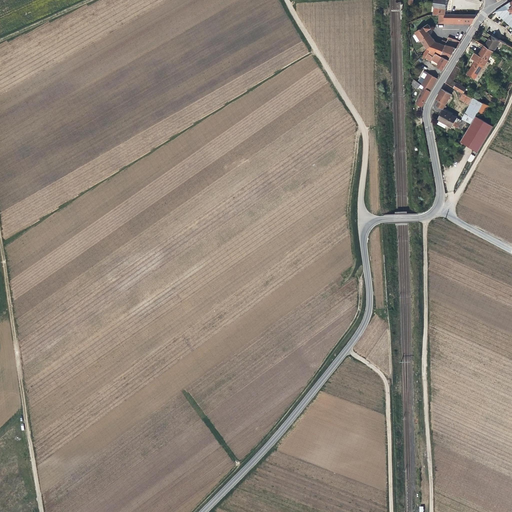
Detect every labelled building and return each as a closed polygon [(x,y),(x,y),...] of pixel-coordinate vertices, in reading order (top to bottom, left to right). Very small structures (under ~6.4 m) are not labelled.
[(447,1),(447,0),(435,0),(433,15),(437,15),(440,14),(446,14),(446,12),(447,1)] [(510,14),(504,8),(495,12),(503,20),(510,14)] [(473,24),(477,15),(446,14),(446,23),(473,24)] [(511,21),(511,15),(510,14),(503,20),(508,25),(511,21)] [(431,28),(429,24),(416,32),(420,39),(417,42),(420,47),(424,44),(429,49),(423,55),(426,57),(429,54),(433,57),(436,53),(439,55),(445,45),(439,43),(436,42),(427,31),(431,28)] [(494,51),(500,41),(491,36),(488,41),(489,41),(486,46),(485,46),(493,51),(494,52),(494,51)] [(455,52),(457,48),(450,46),(445,45),(439,55),(443,57),(449,61),(455,52)] [(486,61),(493,51),(485,46),(485,47),(484,48),(483,49),(479,55),(476,53),(473,59),(476,60),(476,61),(475,63),(468,74),(475,79),(486,61)] [(449,61),(443,57),(439,55),(436,53),(433,57),(429,54),(426,57),(423,55),(420,58),(424,60),(426,58),(431,61),(432,59),(439,64),(438,66),(440,67),(444,69),(449,61)] [(454,81),(461,68),(456,65),(446,83),(451,86),(453,82),(454,81)] [(430,92),(438,79),(429,73),(422,85),(430,92)] [(427,98),(430,92),(422,85),(414,79),(412,85),(418,89),(420,87),(423,90),(422,91),(423,91),(417,104),(422,107),(427,98)] [(457,84),(454,88),(459,91),(461,92),(463,93),(464,94),(467,88),(457,83),(457,84)] [(445,106),(452,95),(445,90),(442,89),(437,99),(440,101),(437,106),(443,109),(445,109),(447,107),(445,106)] [(476,117),(484,103),(464,94),(463,93),(460,99),(470,105),(462,120),(465,122),(471,125),(476,117)] [(457,118),(450,114),(450,113),(446,111),(444,110),(444,111),(442,113),(439,119),(439,120),(437,123),(446,128),(447,125),(452,127),(453,126),(457,118)] [(478,152),(494,126),(476,117),(471,125),(461,142),(478,152)] [(460,125),(462,121),(457,118),(453,126),(454,127),(456,123),(460,125)] [(460,130),(465,122),(462,120),(462,121),(460,125),(456,123),(454,127),(458,128),(460,130)]
